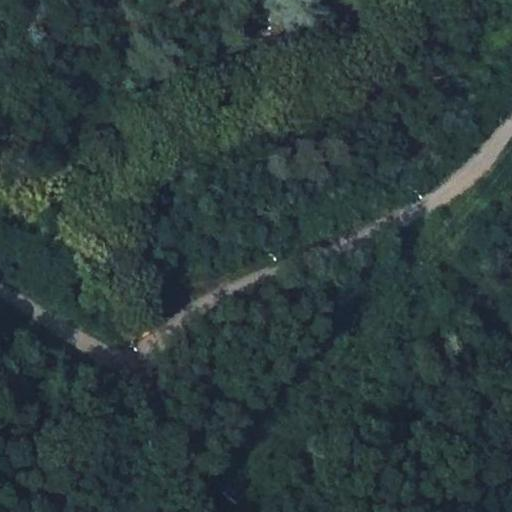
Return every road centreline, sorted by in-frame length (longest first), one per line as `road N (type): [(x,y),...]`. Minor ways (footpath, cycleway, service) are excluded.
road 1 (residential): [(511,126),(421,211),(248,287),(143,354),(96,359),(0,302)]
road 2 (track): [(187,511),(147,409),(167,339)]
